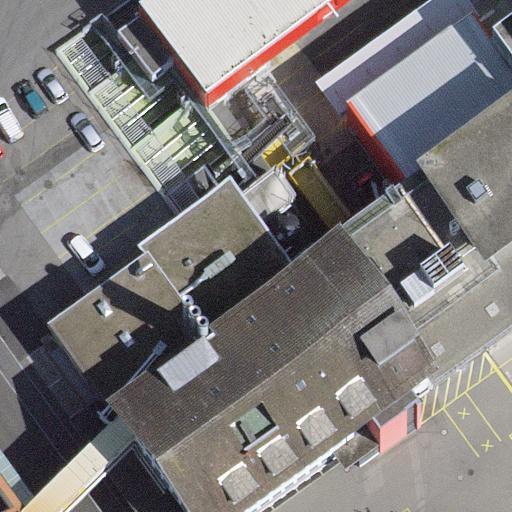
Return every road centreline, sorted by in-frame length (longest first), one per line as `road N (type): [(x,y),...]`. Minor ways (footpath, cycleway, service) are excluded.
road 1 (unknown): [(329,511),(511,385)]
road 2 (unknown): [(0,323),(35,295),(36,272),(0,209)]
road 3 (unclassified): [(0,412),(70,511)]
